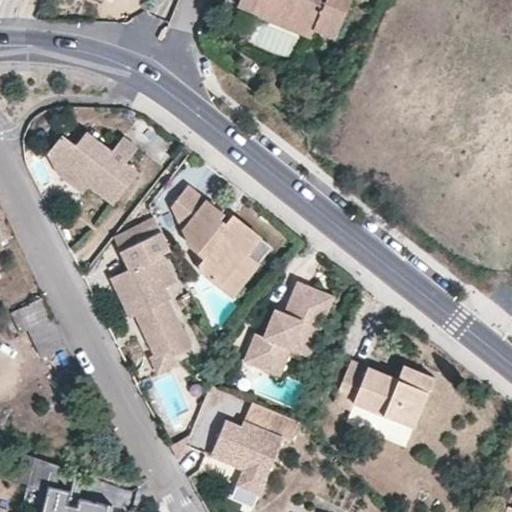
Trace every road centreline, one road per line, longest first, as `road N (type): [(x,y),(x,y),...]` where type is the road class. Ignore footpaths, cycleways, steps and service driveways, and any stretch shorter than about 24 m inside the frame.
road 1 (residential): [(157,81),(511,364)]
road 2 (residential): [(185,511),(0,156)]
road 3 (residential): [(0,44),(114,59),(157,81)]
